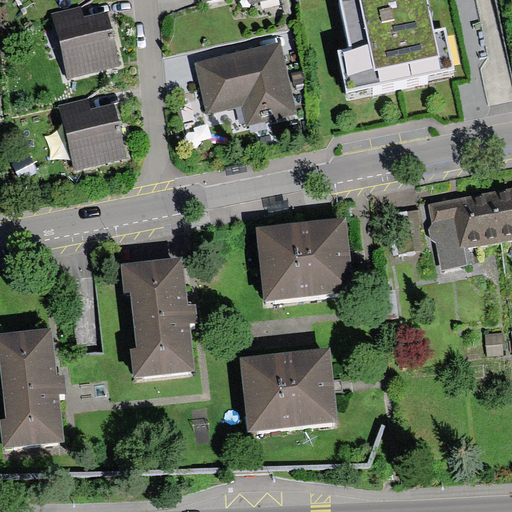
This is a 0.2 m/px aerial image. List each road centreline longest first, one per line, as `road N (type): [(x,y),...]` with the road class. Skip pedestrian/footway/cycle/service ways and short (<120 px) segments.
road 1 (residential): [(154,207),(511,140)]
road 2 (residential): [(142,0),(154,207)]
road 3 (residential): [(0,236),(154,207)]
